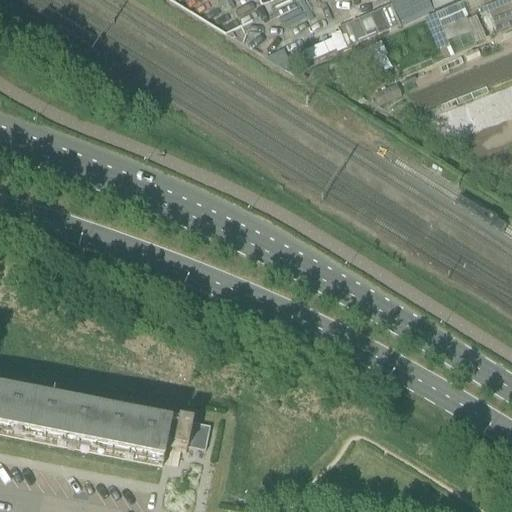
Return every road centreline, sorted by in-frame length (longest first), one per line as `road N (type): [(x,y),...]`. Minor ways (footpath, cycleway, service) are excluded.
road 1 (secondary): [(511,389),(218,228),(0,142)]
road 2 (secondary): [(0,210),(293,317),(511,437)]
